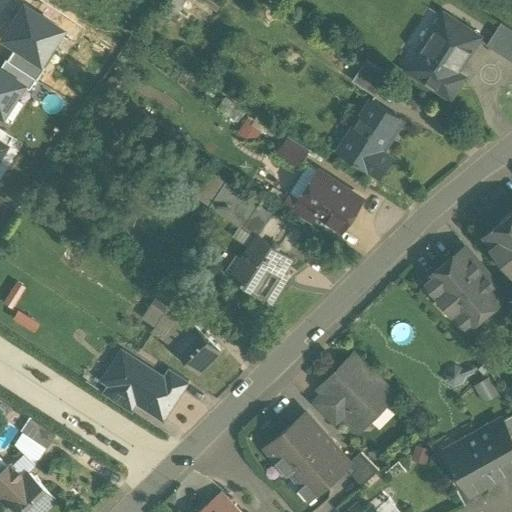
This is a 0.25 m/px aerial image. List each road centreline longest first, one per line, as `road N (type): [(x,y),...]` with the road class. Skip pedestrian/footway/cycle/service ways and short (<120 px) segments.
road 1 (residential): [(511,144),(205,431)]
road 2 (residential): [(165,471),(0,363)]
